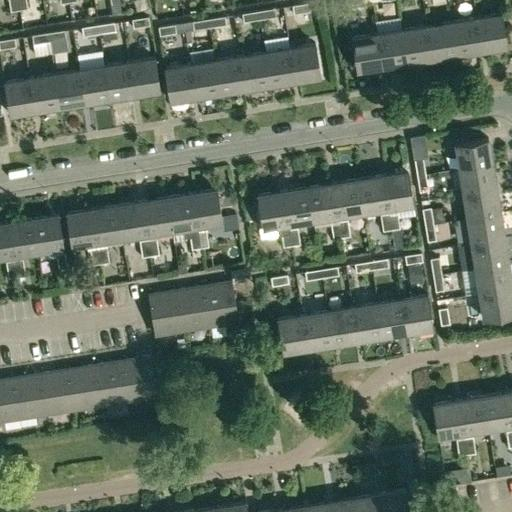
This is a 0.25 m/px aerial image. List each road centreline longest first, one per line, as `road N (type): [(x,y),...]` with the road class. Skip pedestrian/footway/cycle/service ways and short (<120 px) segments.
road 1 (residential): [(0,504),(271,464),(295,455),(396,365),(511,345)]
road 2 (residential): [(0,183),(511,100)]
road 3 (residential): [(0,336),(142,312)]
